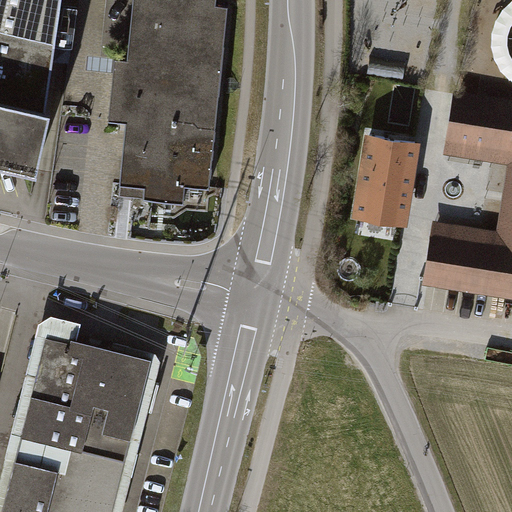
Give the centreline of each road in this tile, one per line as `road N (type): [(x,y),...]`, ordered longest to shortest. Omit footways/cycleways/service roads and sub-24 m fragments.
road 1 (unclassified): [(441,511),(365,340),(336,320),(254,302)]
road 2 (tertiary): [(254,302),(286,121),(293,0)]
road 3 (residential): [(0,242),(254,302)]
road 4 (unknown): [(74,235),(88,0)]
road 5 (tertiary): [(205,511),(254,302)]
road 6 (track): [(511,346),(336,320)]
